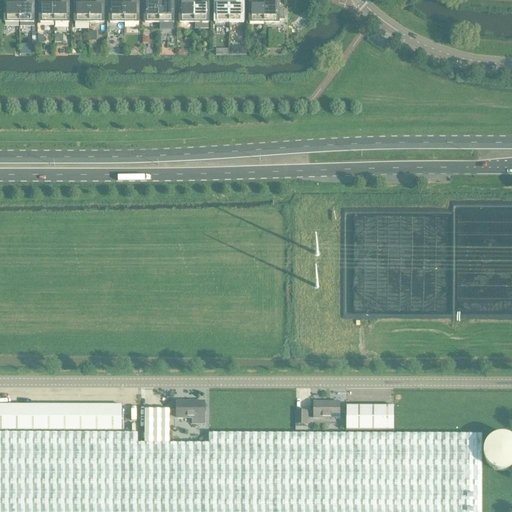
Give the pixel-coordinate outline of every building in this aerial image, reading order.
[(20,23),(19,0),(8,0),(8,1),(5,1),(5,23),(20,23)] [(34,23),(34,1),(31,1),(30,0),(19,0),(20,23),(34,23)] [(54,23),(54,0),(43,0),(43,1),(40,1),(40,23),(54,23)] [(69,23),(69,1),(66,1),(65,0),(54,0),(54,23),(69,23)] [(89,23),(89,0),(78,0),(78,1),(75,1),(75,23),(89,23)] [(104,23),(104,1),(101,1),(100,0),(89,0),(89,23),(104,23)] [(124,23),(124,0),(113,0),(113,1),(110,1),(110,23),(124,23)] [(139,23),(139,1),(136,2),(135,0),(124,0),(124,23),(139,23)] [(159,23),(159,0),(148,0),(148,1),(145,1),(145,23),(159,23)] [(174,24),(174,2),(171,2),(170,0),(159,0),(159,23),(174,24)] [(194,24),(194,0),(183,0),(183,2),(180,2),(180,24),(194,24)] [(209,24),(209,2),(206,2),(205,0),(194,0),(194,24),(209,24)] [(229,24),(229,0),(218,0),(218,2),(215,2),(215,24),(229,24)] [(244,24),(244,2),(241,2),(240,0),(229,0),(229,24),(244,24)] [(264,24),(264,0),(252,0),(253,2),(250,2),(250,24),(264,24)] [(284,11),(279,11),(279,2),(276,2),(275,0),(264,0),(264,24),(279,24),(279,21),(284,21),(284,11)] [(204,403),(193,403),(177,403),(177,419),(192,419),(192,425),(203,425),(203,419),(204,419),(204,403)] [(313,418),(339,418),(339,403),(314,403),(313,418)] [(122,406),(0,405),(0,430),(122,431),(122,406)] [(393,407),(346,407),(346,431),(393,431),(393,407)] [(171,412),(145,411),(145,444),(171,444),(171,412)] [(308,425),(308,412),(295,412),(295,425),(307,425),(308,425)] [(0,511),(480,511),(481,435),(208,434),(208,444),(204,444),(171,444),(145,444),(138,444),(138,434),(94,434),(0,433),(0,511)]
